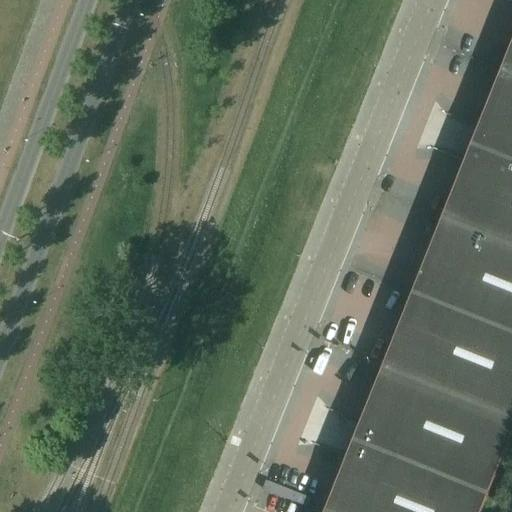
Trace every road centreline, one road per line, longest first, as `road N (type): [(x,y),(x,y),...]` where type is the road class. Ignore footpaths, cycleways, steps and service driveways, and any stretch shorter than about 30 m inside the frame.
road 1 (unclassified): [(231,511),(438,0)]
road 2 (secondary): [(0,353),(130,0)]
road 3 (secondary): [(92,0),(0,244)]
